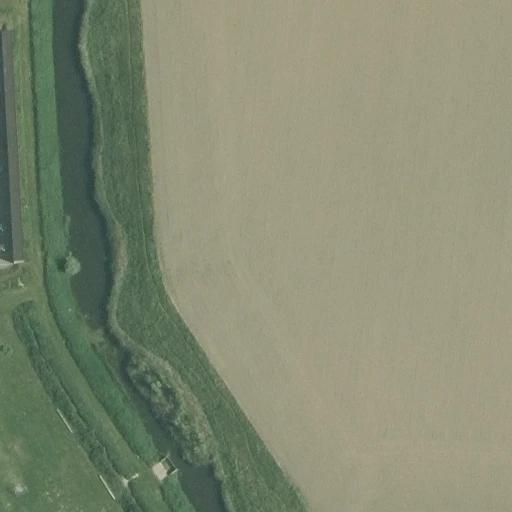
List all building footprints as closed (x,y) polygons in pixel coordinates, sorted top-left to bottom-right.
[(11,34),(1,35),(2,45),(12,44),(11,34)] [(12,44),(2,45),(2,55),(12,54),(12,44)] [(12,54),(2,55),(3,65),(13,64),(12,54)] [(13,64),(3,65),(3,75),(13,74),(13,64)] [(13,74),(3,75),(4,85),(14,84),(13,74)] [(14,84),(4,85),(4,95),(15,94),(14,84)] [(15,94),(4,95),(5,105),(15,104),(15,94)] [(15,104),(5,105),(5,115),(16,114),(15,104)] [(16,114),(5,115),(6,125),(16,124),(16,114)] [(16,124),(6,125),(6,135),(16,134),(16,124)] [(16,134),(6,135),(7,145),(17,144),(16,134)] [(17,144),(7,145),(7,155),(17,154),(17,144)] [(17,154),(7,155),(8,165),(18,164),(17,154)] [(18,164),(8,165),(9,175),(19,174),(18,164)] [(19,174),(9,175),(9,185),(19,184),(19,174)] [(19,184),(9,185),(10,195),(20,194),(19,184)] [(20,194),(10,195),(10,205),(20,204),(20,194)] [(20,204),(10,205),(11,215),(21,214),(20,204)] [(21,214),(11,215),(11,225),(21,224),(21,214)] [(21,224),(11,225),(12,235),(22,234),(21,224)] [(22,234),(12,235),(12,245),(22,244),(22,234)] [(22,244),(12,245),(13,255),(23,254),(22,244)] [(23,254),(13,255),(13,265),(23,264),(23,254)]
